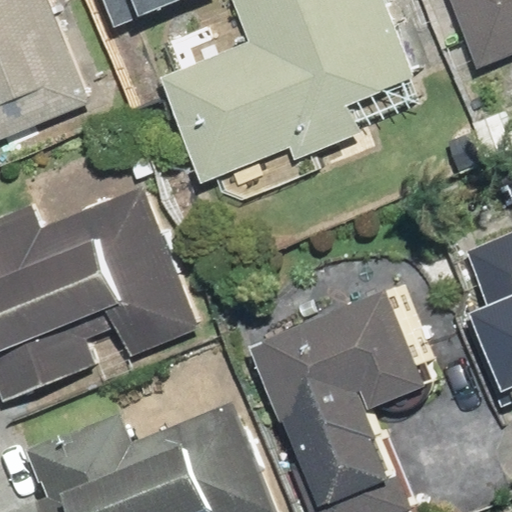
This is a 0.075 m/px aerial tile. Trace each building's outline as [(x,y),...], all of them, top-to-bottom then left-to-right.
[(0,0),(0,151),(108,108),(64,0),(0,0)] [(123,0),(130,14),(164,0),(123,0)] [(413,0),(260,0),(273,31),(185,67),(228,174),(319,137),(325,151),(392,124),(382,98),(443,74),(413,0)] [(511,0),(465,0),(496,76),(511,69),(511,0)] [(0,355),(23,409),(72,395),(117,369),(103,336),(133,324),(150,363),(219,334),(158,189),(58,232),(43,196),(0,213),(0,355)] [(505,311),(484,320),(511,389),(511,239),(481,252),(505,311)] [(421,297),(277,356),(322,465),(309,471),(325,511),(428,511),(397,436),(391,438),(379,409),(396,402),(404,422),(463,398),(421,297)] [(293,511),(254,415),(150,458),(134,420),(40,459),(56,496),(47,499),(52,511),(293,511)]
